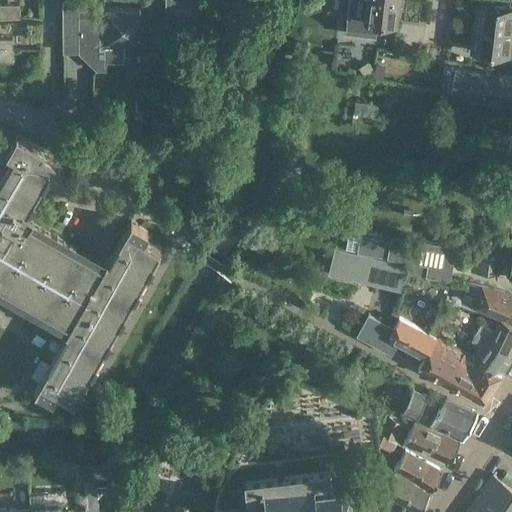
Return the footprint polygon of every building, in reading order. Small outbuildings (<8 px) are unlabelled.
[(398,23),(400,0),(367,0),(365,18),(349,17),(348,29),(375,32),(376,20),(398,23)] [(0,18),(10,18),(10,5),(0,5),(0,18)] [(10,18),(20,18),(20,5),(10,5),(10,18)] [(511,32),(511,8),(477,5),(475,28),(511,32)] [(120,61),(120,43),(140,43),(140,8),(105,8),(105,17),(79,17),(79,52),(88,52),(88,61),(97,70),(108,70),(108,61),(120,61)] [(185,21),(185,8),(175,8),(166,8),(166,21),(175,21),(185,21)] [(510,57),(511,40),(511,32),(475,28),(472,52),(510,57)] [(0,50),(13,50),(12,39),(0,39),(0,50)] [(0,60),(13,60),(13,50),(0,50),(0,60)] [(511,104),(511,76),(456,67),(452,94),(511,104)] [(0,283),(69,323),(66,329),(69,331),(51,364),(41,358),(31,376),(40,381),(35,390),(36,391),(36,390),(52,399),(57,391),(74,401),(161,249),(144,239),(149,231),(132,222),(133,221),(131,220),(119,242),(120,243),(110,260),(107,258),(103,264),(30,222),(35,215),(27,211),(56,161),(42,153),(44,150),(17,134),(10,146),(0,145),(0,283)] [(366,171),(351,174),(354,188),(369,184),(366,171)] [(412,191),(428,191),(428,177),(412,177),(412,191)] [(349,229),(345,250),(359,253),(429,265),(427,276),(450,281),(456,248),(349,229)] [(407,266),(359,253),(345,250),(336,248),(330,272),(400,289),(407,266)] [(473,268),(473,271),(495,275),(495,270),(496,265),(496,259),(474,256),(473,268)] [(511,323),(511,294),(485,287),(468,283),(461,303),(502,318),(511,323)] [(443,323),(447,316),(451,309),(441,306),(437,313),(435,319),(443,323)] [(392,330),(379,322),(380,319),(369,313),(358,334),(392,353),(398,342),(424,357),(436,337),(428,332),(418,326),(400,317),(392,330)] [(511,323),(502,318),(496,329),(481,323),(476,333),(493,344),(511,352),(511,323)] [(445,324),(443,323),(435,319),(428,332),(436,337),(437,338),(445,324)] [(501,373),(511,356),(511,352),(493,344),(476,333),(474,337),(480,341),(472,357),(480,361),(501,373)] [(460,351),(437,338),(436,337),(424,357),(418,368),(445,382),(460,351)] [(480,361),(472,357),(467,354),(460,351),(445,382),(482,402),(501,373),(480,361)] [(357,385),(361,377),(351,372),(347,381),(357,385)] [(416,419),(428,394),(413,387),(402,412),(416,419)] [(460,437),(476,412),(446,397),(430,424),(460,437)] [(394,451),(397,444),(392,442),(400,424),(388,419),(381,438),(383,439),(379,446),(394,451)] [(424,452),(436,430),(415,421),(407,435),(403,443),(424,452)] [(446,461),(459,439),(436,430),(424,452),(446,461)] [(213,461),(217,450),(201,444),(197,455),(213,461)] [(430,490),(441,470),(405,450),(394,470),(430,490)] [(98,511),(94,456),(76,459),(77,478),(83,478),(86,511),(98,511)] [(331,488),(330,472),(331,471),(330,470),(327,473),(312,474),(310,472),(309,474),(245,481),(246,511),(353,511),(357,506),(359,507),(360,504),(358,504),(356,497),(359,495),(358,493),(356,494),(350,490),(352,488),(350,487),(348,489),(341,487),(341,484),(339,484),(339,487),(331,488)] [(511,511),(511,485),(502,479),(494,473),(466,511),(511,511)] [(417,511),(428,493),(395,474),(384,493),(417,511)]
